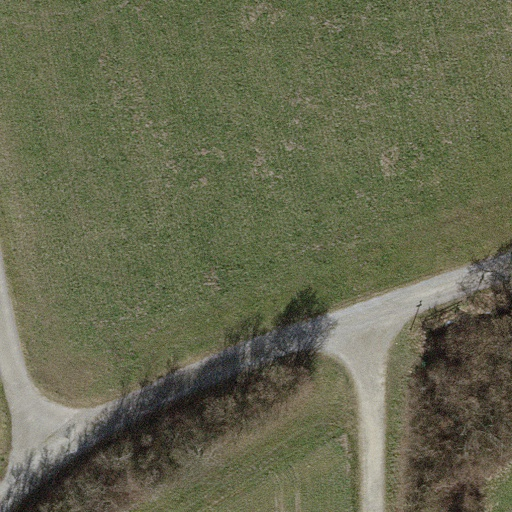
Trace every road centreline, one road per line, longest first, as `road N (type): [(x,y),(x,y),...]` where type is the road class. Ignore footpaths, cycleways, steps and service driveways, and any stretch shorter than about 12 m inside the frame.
road 1 (track): [(0,494),(44,449),(230,364),(511,271)]
road 2 (track): [(384,511),(375,313)]
road 3 (track): [(44,449),(0,303)]
